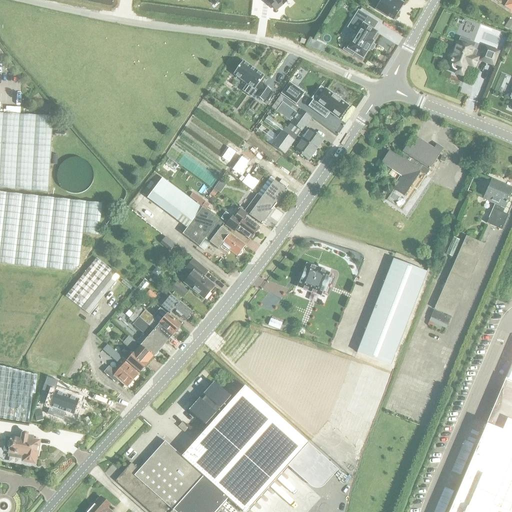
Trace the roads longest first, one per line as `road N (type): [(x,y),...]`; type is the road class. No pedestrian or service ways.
road 1 (tertiary): [(45,511),(250,276),(384,87)]
road 2 (unclassified): [(384,87),(265,40),(121,20)]
road 3 (unclassified): [(511,139),(384,87)]
